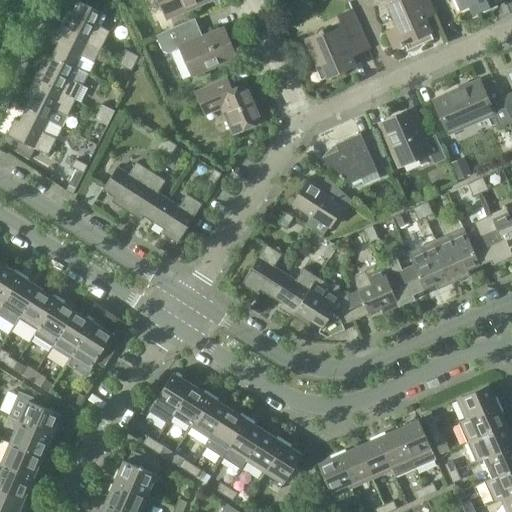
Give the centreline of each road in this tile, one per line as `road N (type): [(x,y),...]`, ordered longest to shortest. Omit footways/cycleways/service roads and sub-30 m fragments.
road 1 (tertiary): [(169,326),(274,392),(310,405),(347,404),(511,336)]
road 2 (tertiary): [(505,305),(334,369),(279,357),(186,299)]
road 3 (tertiary): [(186,299),(0,181)]
road 4 (residential): [(186,299),(302,113)]
road 5 (residential): [(54,511),(169,326)]
road 6 (residential): [(302,113),(492,37)]
road 7 (tertiary): [(0,219),(169,326)]
road 8 (residential): [(302,113),(254,0)]
